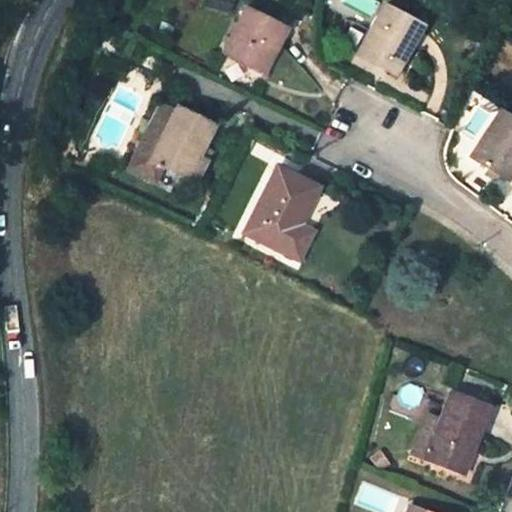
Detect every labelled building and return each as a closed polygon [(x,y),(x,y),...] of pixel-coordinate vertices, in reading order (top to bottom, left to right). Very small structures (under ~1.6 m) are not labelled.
[(365,37),(356,53),(395,74),(420,23),(381,3),(365,37)] [(243,7),(221,51),(263,71),(284,27),(243,7)] [(154,66),(131,55),(125,67),(148,79),(154,66)] [(184,177),(196,154),(211,124),(175,106),(148,159),(184,177)] [(511,167),(511,119),(496,110),(469,155),(487,166),(499,173),(506,177),(511,167)] [(206,160),(196,154),(184,177),(194,182),(206,160)] [(274,166),(242,231),(283,252),(298,223),(313,193),(316,186),(274,166)] [(483,173),(495,180),(499,173),(487,166),(483,173)] [(449,392),(439,420),(433,435),(424,458),(456,470),(466,444),(471,446),(487,407),(449,392)] [(410,453),(424,458),(433,435),(439,420),(427,415),(410,453)] [(461,472),(471,446),(466,444),(456,470),(461,472)]
